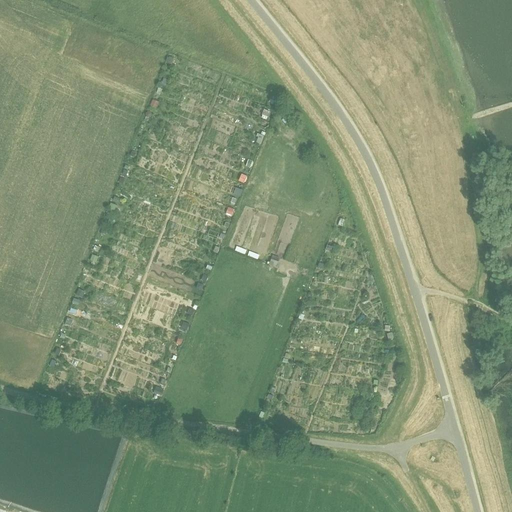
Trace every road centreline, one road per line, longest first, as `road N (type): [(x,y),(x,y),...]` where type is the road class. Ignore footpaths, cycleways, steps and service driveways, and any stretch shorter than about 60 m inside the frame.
road 1 (unclassified): [(454,428),(368,159),(249,0)]
road 2 (unclassified): [(454,428),(406,445),(362,447),(76,409),(0,388)]
